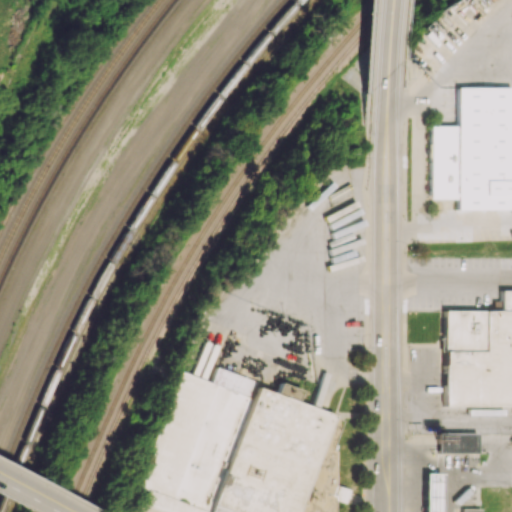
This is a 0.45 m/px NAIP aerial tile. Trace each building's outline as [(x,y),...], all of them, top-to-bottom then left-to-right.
[(510,209),(510,87),(455,87),(455,125),(428,125),(428,198),(456,198),(456,209),(510,209)] [(511,289),(499,290),(499,310),(442,310),(442,406),(511,406),(511,289)] [(333,511),(336,498),(338,491),(330,490),(336,451),(324,449),(330,411),(297,405),(300,388),(277,384),(275,392),(255,388),(257,377),(213,370),(212,379),(165,372),(146,488),(151,489),(150,495),(147,495),(146,502),(157,504),(155,511),(333,511)] [(476,453),(476,433),(436,433),(436,453),(476,453)] [(422,511),(438,511),(439,473),(422,473),(422,511)]
